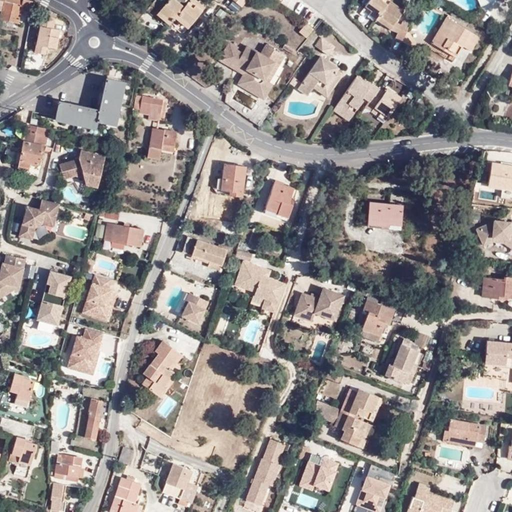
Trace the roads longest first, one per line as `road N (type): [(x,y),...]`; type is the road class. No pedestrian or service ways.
road 1 (residential): [(98,511),(139,330),(224,116)]
road 2 (tertiary): [(469,137),(322,155),(264,142),(224,116)]
road 3 (tertiary): [(224,116),(141,57),(95,42)]
